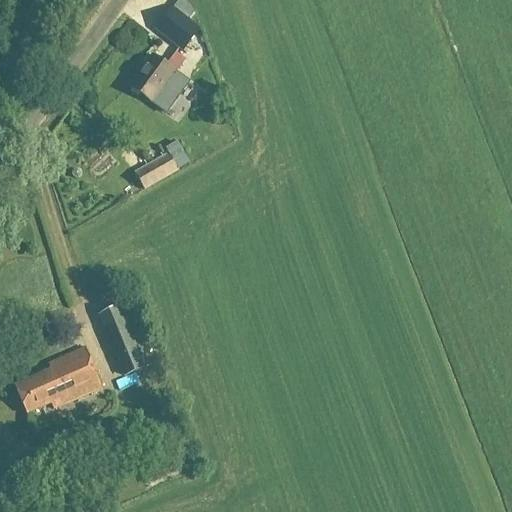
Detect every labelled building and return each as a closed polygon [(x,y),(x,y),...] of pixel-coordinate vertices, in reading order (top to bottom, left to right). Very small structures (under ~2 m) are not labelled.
[(156,31),(182,52),(192,60),(203,46),(200,30),(174,9),(156,31)] [(152,57),(130,88),(152,104),(182,62),(174,55),(165,67),(152,57)] [(169,155),(138,172),(147,188),(178,171),(169,155)] [(134,200),(148,193),(140,176),(125,184),(134,200)] [(127,306),(100,317),(122,373),(150,362),(127,306)] [(51,371),(14,387),(27,415),(52,404),(55,409),(101,389),(84,349),(48,365),(51,371)]
